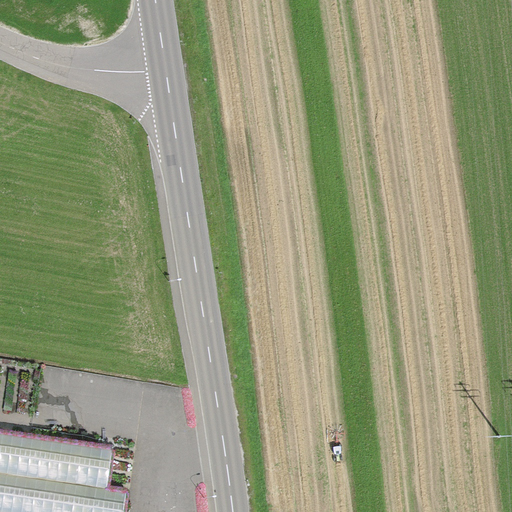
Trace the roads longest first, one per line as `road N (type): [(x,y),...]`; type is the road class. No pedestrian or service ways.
road 1 (tertiary): [(232,511),(167,72)]
road 2 (unclassified): [(167,72),(79,68),(0,41)]
